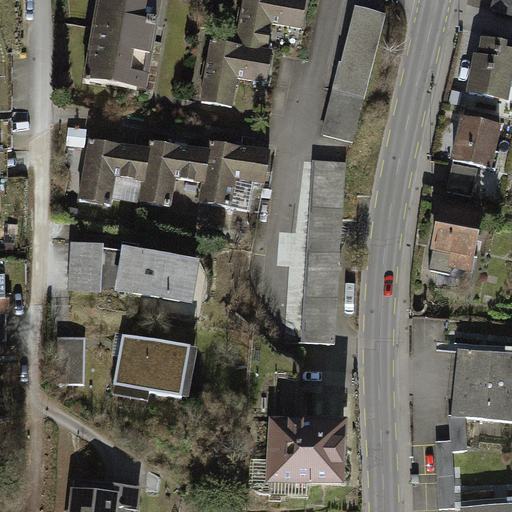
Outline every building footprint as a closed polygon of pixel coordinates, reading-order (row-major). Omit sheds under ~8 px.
[(166,0),(97,0),(85,81),(152,91),(166,0)] [(307,33),(312,0),(244,0),(236,49),(275,56),(280,28),(307,33)] [(511,0),(495,0),(493,9),(511,13),(511,0)] [(385,19),(354,11),(321,142),(352,149),(385,19)] [(506,40),(479,34),(466,90),(509,99),(511,83),(511,50),(504,49),(506,40)] [(272,93),(278,57),(212,46),(201,110),(240,116),(245,89),(272,93)] [(501,121),(461,113),(450,161),(491,170),(501,121)] [(146,184),(152,148),(89,137),(78,201),(117,207),(122,180),(146,184)] [(210,189),(216,153),(153,142),(152,148),(146,184),(142,206),(182,212),(186,185),(210,189)] [(274,191),(281,155),(218,144),(216,153),(210,189),(207,208),(246,215),(251,187),(274,191)] [(350,165),(315,163),(306,344),(340,346),(350,165)] [(485,209),(441,200),(427,263),(472,272),(485,209)] [(107,245),(72,244),(70,295),(105,296),(107,245)] [(202,264),(124,251),(116,297),(194,310),(202,264)] [(0,337),(11,338),(11,318),(0,317),(0,337)] [(60,342),(61,388),(87,387),(86,341),(60,342)] [(192,352),(124,341),(117,392),(184,403),(192,352)] [(511,354),(485,351),(457,348),(450,415),(465,417),(511,421),(511,354)] [(465,417),(450,415),(450,441),(437,442),(441,509),(456,509),(453,452),(467,451),(465,417)] [(349,424),(268,424),(268,488),(348,489),(349,424)] [(141,511),(143,491),(105,487),(104,495),(73,492),(70,511),(141,511)]
